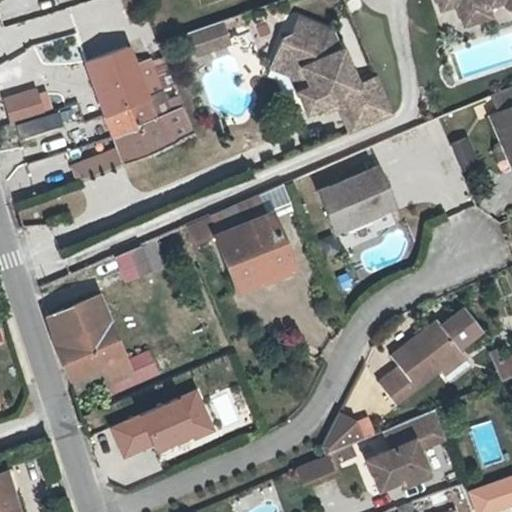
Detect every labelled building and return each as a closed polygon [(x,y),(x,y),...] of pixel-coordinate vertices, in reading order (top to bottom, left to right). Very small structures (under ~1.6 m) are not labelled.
[(490,11),(486,1),(485,1),(484,0),(480,0),(459,7),(463,21),(490,11)] [(280,35),(272,56),(296,66),(300,64),(308,82),(296,88),(306,109),(323,101),(336,95),(339,102),(350,128),(393,110),(376,73),(356,82),(340,45),(338,46),(330,27),(297,13),(290,29),(280,35)] [(220,20),(198,27),(205,47),(227,39),(220,20)] [(193,51),(205,47),(198,27),(186,32),(193,51)] [(87,60),(107,113),(163,92),(149,57),(133,63),(130,52),(126,44),(87,60)] [(289,71),(296,88),(308,82),(300,64),(296,66),(272,56),(269,63),(289,71)] [(511,82),(490,92),(497,111),(511,104),(511,82)] [(38,87),(2,97),(10,124),(53,111),(46,90),(39,92),(38,87)] [(107,113),(116,135),(172,114),(163,92),(107,113)] [(326,108),(339,102),(336,95),(323,101),(326,108)] [(76,102),(57,108),(64,129),(83,123),(76,102)] [(511,104),(497,111),(489,114),(511,162),(511,104)] [(126,161),(194,134),(192,130),(184,109),(172,114),(116,135),(120,146),(126,161)] [(462,166),(479,158),(468,134),(451,141),(462,166)] [(76,180),(105,169),(126,161),(120,146),(105,153),(71,166),(76,180)] [(380,163),(322,189),(340,228),(397,202),(380,163)] [(218,233),(239,281),(289,258),(292,257),(271,210),(264,213),(256,193),(223,207),(216,210),(224,230),(218,233)] [(216,210),(188,223),(196,244),(218,233),(224,230),(216,210)] [(115,254),(124,280),(164,267),(155,240),(115,254)] [(293,267),(289,258),(239,281),(242,288),(293,267)] [(68,375),(97,362),(109,391),(156,372),(145,347),(123,356),(95,291),(48,312),(68,375)] [(466,303),(445,320),(441,314),(396,348),(404,358),(380,377),(397,398),(443,363),(453,376),(475,359),(461,341),(482,325),(466,303)] [(511,355),(502,359),(498,349),(490,352),(500,380),(511,374),(511,355)] [(398,439),(371,451),(383,480),(403,471),(407,478),(433,467),(423,441),(452,430),(442,399),(399,418),(390,422),(398,439)] [(341,409),(324,441),(328,450),(363,435),(356,417),(341,409)] [(355,455),(350,442),(333,449),(337,462),(355,455)] [(324,453),(296,465),(302,479),(330,466),(324,453)] [(14,463),(4,467),(18,511),(28,508),(14,463)] [(0,511),(18,511),(4,467),(0,468),(0,511)] [(511,511),(511,471),(474,485),(482,509),(511,499),(511,511)] [(403,500),(406,510),(423,504),(420,494),(403,500)]
